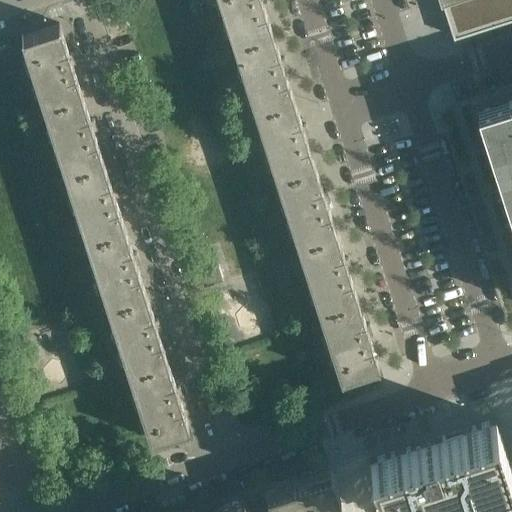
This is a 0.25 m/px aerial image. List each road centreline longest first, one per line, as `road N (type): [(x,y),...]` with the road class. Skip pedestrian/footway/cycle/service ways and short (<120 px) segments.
road 1 (residential): [(228,458),(84,0)]
road 2 (residential): [(432,393),(340,104)]
road 3 (residential): [(501,370),(408,82)]
road 4 (residential): [(62,511),(228,458)]
road 5 (residential): [(36,511),(0,394)]
